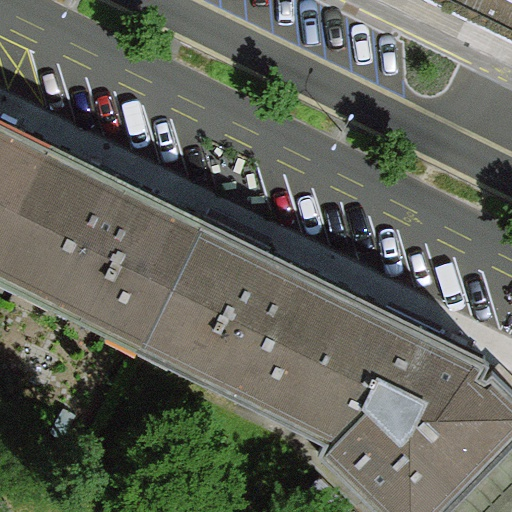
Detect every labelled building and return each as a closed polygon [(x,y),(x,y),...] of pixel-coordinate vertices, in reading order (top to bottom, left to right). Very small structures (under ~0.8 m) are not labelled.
[(511,0),(439,0),(511,35),(511,0)] [(0,252),(53,145),(0,118),(0,252)] [(0,279),(142,348),(205,219),(53,145),(0,252),(0,279)] [(296,423),(358,295),(205,219),(142,348),(236,394),(296,423)] [(443,511),(449,506),(455,511),(511,511),(511,453),(508,450),(511,445),(511,387),(495,370),(489,377),(485,374),(491,363),(445,340),(441,346),(384,308),(358,295),(296,423),(327,439),(321,452),(381,511),(443,511)]
